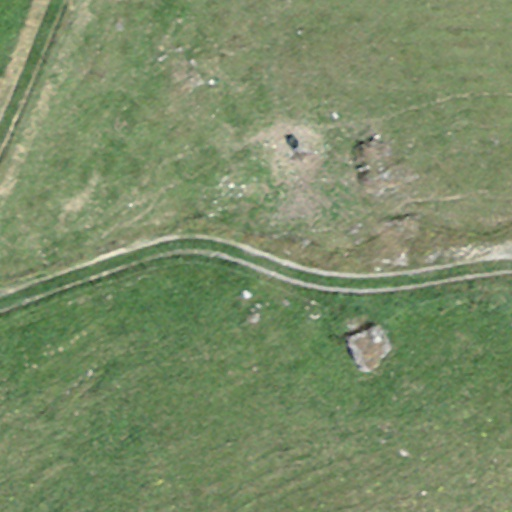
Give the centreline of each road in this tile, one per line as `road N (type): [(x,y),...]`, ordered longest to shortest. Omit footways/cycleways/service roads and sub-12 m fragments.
road 1 (track): [(511,266),(377,282),(289,270),(192,242),(0,301)]
road 2 (track): [(59,0),(0,136)]
